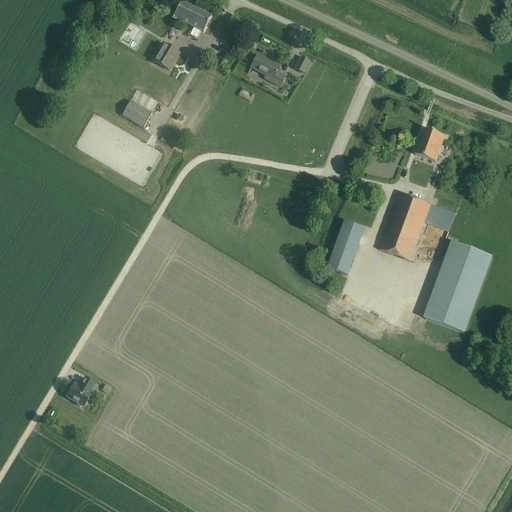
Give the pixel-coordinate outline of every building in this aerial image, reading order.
[(203,33),(211,17),(181,2),(174,18),(203,33)] [(169,71),(180,54),(162,44),(152,61),(169,71)] [(280,88),(285,77),(277,73),(280,68),(257,56),(250,69),(265,77),(264,80),(280,88)] [(300,58),(294,69),(304,74),(310,62),(300,58)] [(249,81),(247,86),(256,90),(259,85),(249,81)] [(143,129),(151,115),(130,102),(122,116),(143,129)] [(435,163),(444,137),(424,129),(415,156),(435,163)] [(411,261),(432,205),(400,193),(379,249),(411,261)] [(347,275),(365,228),(346,221),(328,268),(347,275)] [(468,333),(496,257),(477,250),(455,244),(428,319),(449,326),(468,333)] [(452,333),(398,305),(382,334),(435,363),(452,333)] [(82,407),(83,408),(91,395),(90,394),(95,385),(85,379),(79,388),(74,385),(66,398),(77,404),(77,406),(80,408),(82,407)]
